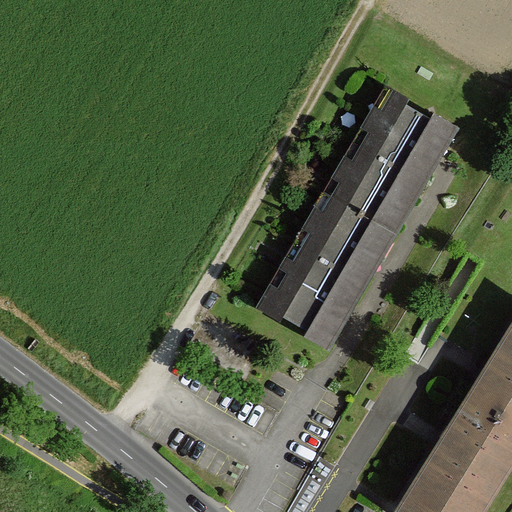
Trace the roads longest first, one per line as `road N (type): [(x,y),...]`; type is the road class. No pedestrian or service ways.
road 1 (track): [(112,442),(369,0)]
road 2 (tertiary): [(198,511),(0,355)]
road 3 (unknown): [(353,511),(459,337)]
road 4 (unknown): [(266,511),(330,402)]
